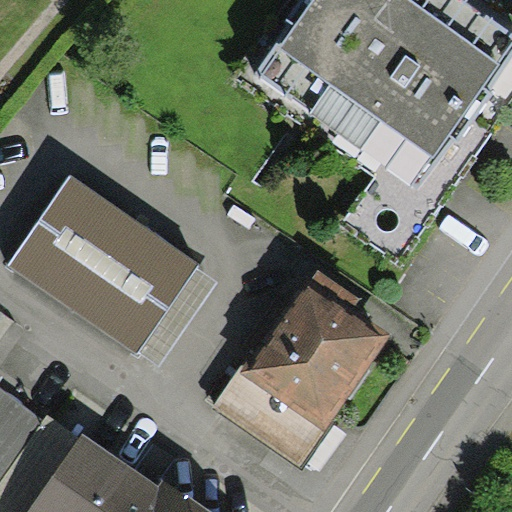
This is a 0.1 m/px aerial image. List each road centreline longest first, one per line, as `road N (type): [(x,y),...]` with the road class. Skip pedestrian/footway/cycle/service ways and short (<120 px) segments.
road 1 (unknown): [(181,412),(259,278),(259,256),(239,226),(96,122),(70,126),(0,225)]
road 2 (secondary): [(511,332),(384,511)]
road 3 (unknown): [(0,298),(181,412)]
road 4 (unknown): [(340,511),(181,412)]
